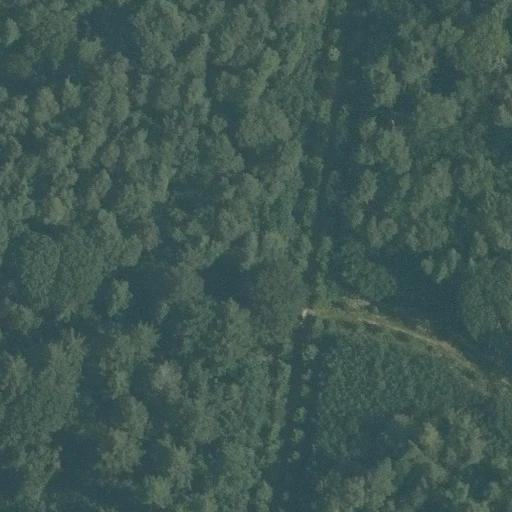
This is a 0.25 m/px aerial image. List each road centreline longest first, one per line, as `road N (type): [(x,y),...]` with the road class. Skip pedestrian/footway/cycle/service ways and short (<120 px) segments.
road 1 (track): [(357,0),(267,511)]
road 2 (track): [(302,308),(403,338),(511,388)]
